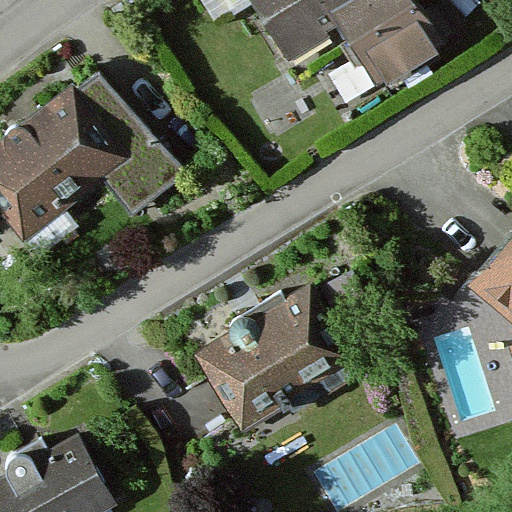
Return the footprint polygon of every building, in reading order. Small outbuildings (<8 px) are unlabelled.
[(366,0),(247,0),(292,75),(348,42),(385,104),(459,61),(423,0),(371,0),(368,2),(366,0)] [(67,96),(0,154),(0,203),(40,249),(109,188),(136,219),(185,176),(104,83),(77,107),(67,96)] [(511,235),(469,285),(511,322),(511,345),(510,346),(511,352),(511,235)] [(312,278),(184,350),(243,455),(371,383),(312,278)] [(119,511),(72,434),(0,476),(0,511),(119,511)]
